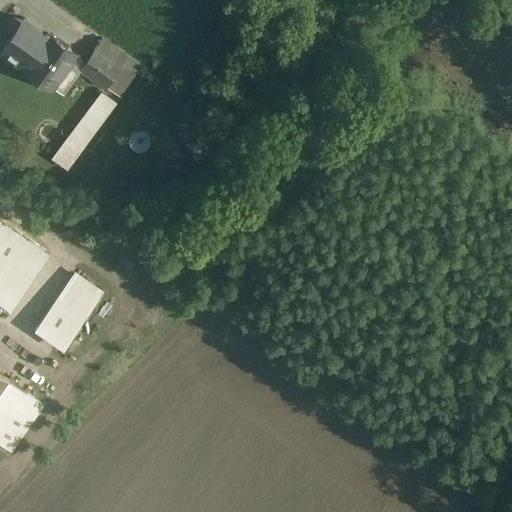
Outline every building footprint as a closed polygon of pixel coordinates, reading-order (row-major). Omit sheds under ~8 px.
[(0,50),(24,67),(47,33),(24,17),(0,50)] [(76,53),(47,33),(24,67),(52,87),(76,53)] [(102,38),(80,69),(106,87),(128,56),(102,38)] [(70,169),(122,103),(106,90),(54,156),(70,169)] [(18,238),(0,225),(0,302),(10,309),(28,283),(0,263),(18,238)] [(71,276),(36,328),(58,344),(94,292),(71,276)] [(0,428),(26,392),(0,373),(0,428)]
